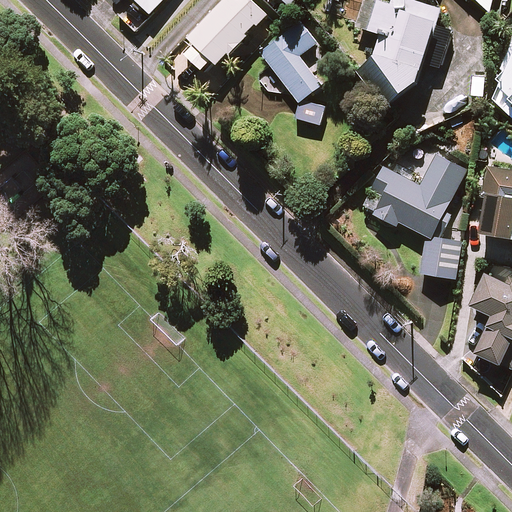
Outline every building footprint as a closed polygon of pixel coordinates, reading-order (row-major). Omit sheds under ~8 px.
[(131,0),(119,14),(137,31),(165,0),(131,0)] [(270,14),(254,0),(226,0),(192,37),(200,44),(190,55),(207,70),(216,60),(222,65),(270,14)] [(422,85),(443,8),(412,0),(391,0),(391,5),(365,0),(359,31),(380,35),(376,55),(358,69),(390,110),(422,85)] [(472,0),(486,12),(489,0),(472,0)] [(302,104),(298,119),(323,126),(329,100),(314,94),(338,77),(315,47),(319,44),(303,24),(264,53),(272,64),(269,66),(267,68),(265,69),(263,72),(262,74),(261,77),(261,79),(261,82),(262,85),(263,87),(265,89),(267,91),(269,93),(271,94),(274,94),(276,95),(279,94),(282,94),(284,93),(286,91),(290,88),(302,104)] [(511,46),(500,82),(504,87),(494,98),(511,115),(511,46)] [(457,215),(449,211),(469,170),(438,155),(423,186),(385,167),(365,209),(398,226),(400,222),(428,236),(422,273),(458,279),(464,241),(452,238),(456,232),(450,229),(457,215)] [(511,240),(511,169),(490,167),(488,187),(487,188),(482,238),(511,240)] [(511,281),(489,272),(474,306),(495,315),(478,353),(511,367),(511,281)]
